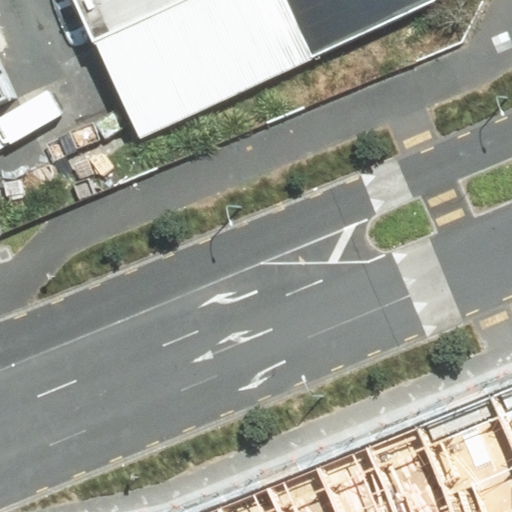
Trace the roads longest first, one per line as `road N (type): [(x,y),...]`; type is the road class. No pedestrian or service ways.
road 1 (unclassified): [(511,253),(0,470)]
road 2 (unclassified): [(0,340),(511,129)]
